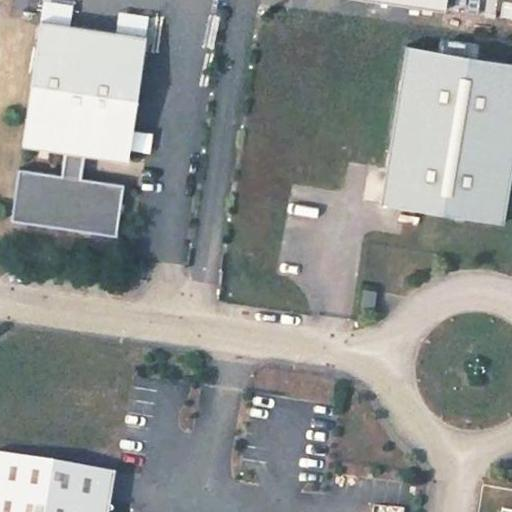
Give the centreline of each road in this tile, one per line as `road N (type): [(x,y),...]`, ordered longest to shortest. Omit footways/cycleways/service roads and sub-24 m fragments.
road 1 (residential): [(0,300),(398,364)]
road 2 (unknown): [(200,332),(236,0)]
road 3 (unknown): [(229,337),(208,453),(168,511)]
road 4 (residential): [(511,314),(468,303),(439,311),(418,326),(398,364)]
road 5 (residential): [(398,364),(402,406),(415,428),(460,453)]
